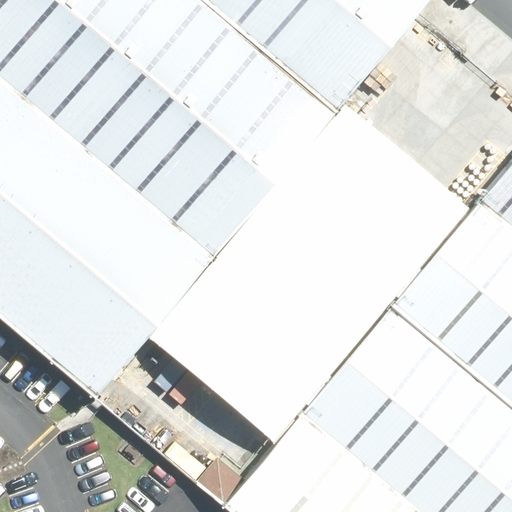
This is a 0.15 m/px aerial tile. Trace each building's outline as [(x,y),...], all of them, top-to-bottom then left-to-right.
[(191,0),(0,0),(0,87),(208,261),(330,115),(191,0)] [(191,0),(330,115),(337,106),(425,0),(191,0)] [(0,331),(71,391),(87,405),(208,261),(0,87),(0,331)] [(208,261),(132,348),(256,454),(288,416),(381,307),(464,207),(337,106),(330,115),(208,261)] [(511,149),(471,199),(511,234),(511,149)] [(511,415),(511,234),(471,199),(381,307),(511,415)] [(511,511),(511,415),(381,307),(288,416),(403,511),(511,511)] [(403,511),(288,416),(256,454),(213,506),(209,510),(210,511),(403,511)]
